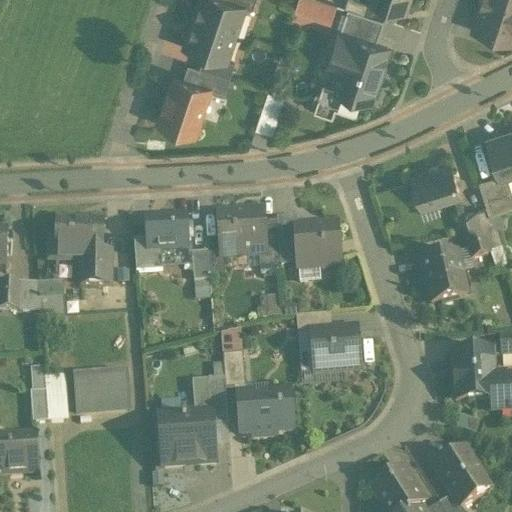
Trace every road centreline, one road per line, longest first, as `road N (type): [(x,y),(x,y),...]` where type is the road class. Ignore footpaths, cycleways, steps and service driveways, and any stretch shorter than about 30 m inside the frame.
road 1 (residential): [(195,511),(349,449),(408,409),(409,355),(339,159)]
road 2 (tertiary): [(339,159),(102,182)]
road 3 (residential): [(102,182),(164,0)]
road 4 (tertiary): [(453,105),(339,159)]
